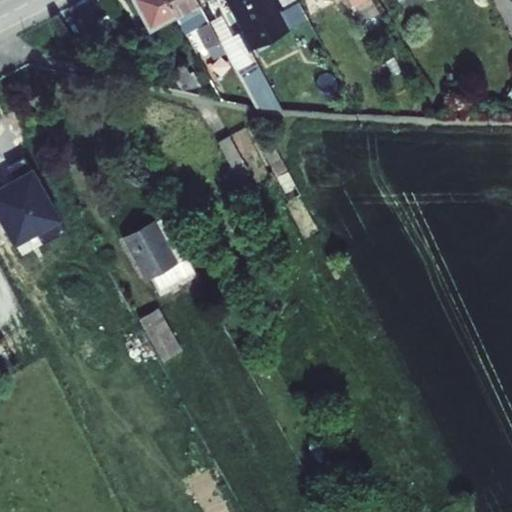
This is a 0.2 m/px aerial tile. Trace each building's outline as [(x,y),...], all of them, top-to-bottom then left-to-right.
[(213,50),(189,0),(127,0),(145,36),(185,16),(204,54),(213,50)] [(273,0),(224,0),(242,35),(281,15),(273,0)] [(367,3),(365,0),(349,0),(354,9),(367,3)] [(165,73),(170,87),(201,94),(185,63),(165,73)] [(252,63),(238,70),(252,96),(265,89),(252,63)] [(262,145),(250,151),(284,211),(293,206),(262,145)] [(238,179),(224,186),(240,213),(252,205),(238,179)] [(167,220),(130,242),(153,284),(158,281),(168,296),(200,278),(167,220)] [(163,315),(144,325),(167,368),(187,357),(163,315)]
